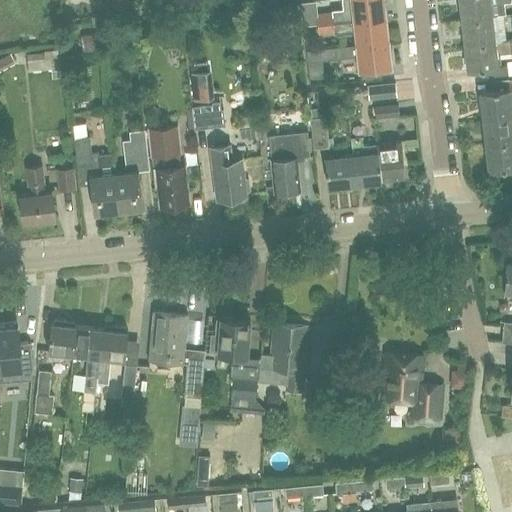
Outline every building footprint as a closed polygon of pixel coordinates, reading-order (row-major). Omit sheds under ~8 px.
[(382,0),(343,0),(345,10),(332,11),(333,15),(331,15),(332,23),(332,24),(353,21),(384,18),(382,0)] [(459,0),(462,19),(491,16),(489,4),(511,2),(510,0),(459,0)] [(316,25),(332,23),(331,15),(315,16),(316,25)] [(465,45),(494,42),(506,41),(503,15),(491,16),(462,19),(465,45)] [(356,46),(387,42),(384,18),(353,21),(332,24),(332,23),(316,25),(318,36),(333,34),(333,35),(354,33),(356,46)] [(494,42),(465,45),(467,71),(496,68),(495,55),(511,53),(511,51),(511,50),(511,40),(506,41),(494,42)] [(357,57),(358,71),(389,68),(387,42),(356,46),(340,47),(341,58),(357,57)] [(308,62),(325,60),(324,49),(307,51),(308,62)] [(193,69),(197,97),(213,95),(209,66),(193,69)] [(397,97),(395,82),(367,85),(368,100),(397,97)] [(484,119),(511,115),(511,91),(509,92),(509,89),(481,92),(484,119)] [(221,110),(220,101),(212,102),(212,104),(191,107),(192,111),(191,111),(192,120),(193,120),(194,129),(225,126),(223,110),(221,110)] [(375,119),(399,117),(398,103),(374,106),(375,119)] [(308,118),(312,149),(329,147),(326,117),(321,117),(320,111),(315,111),(315,113),(311,113),(311,118),(308,118)] [(511,115),(484,119),(487,145),(511,142),(511,115)] [(149,128),(155,187),(158,186),(160,205),(188,202),(184,165),(172,166),(171,151),(183,149),(180,124),(149,128)] [(114,172),(118,210),(143,207),(138,158),(148,157),(145,129),(129,131),(130,139),(123,140),(127,171),(115,172),(114,172)] [(265,159),(270,159),(274,192),(299,189),(296,156),(285,157),(282,130),(262,132),(265,159)] [(118,210),(114,172),(115,172),(112,152),(99,154),(98,152),(91,153),(89,135),(74,137),(78,165),(88,164),(94,212),(118,210)] [(377,153),(376,146),(363,146),(362,137),(351,138),(352,148),(353,156),(356,183),(381,181),(381,179),(378,153),(377,153)] [(511,142),(487,145),(490,171),(511,168),(511,142)] [(378,153),(381,179),(404,177),(400,143),(376,146),(377,153),(378,153)] [(231,160),(229,145),(210,147),(216,198),(244,195),(244,193),(249,189),(247,179),(242,177),(240,159),(231,160)] [(327,186),(356,183),(353,156),(324,159),(327,186)] [(45,193),(41,164),(26,166),(30,194),(20,195),(23,220),(55,217),(52,192),(45,193)] [(59,191),(76,190),(74,167),(56,169),(59,191)] [(200,398),(205,350),(184,348),(187,314),(154,311),(149,359),(187,363),(183,396),(200,398)] [(211,334),(209,353),(232,355),(230,377),(232,377),(230,411),(266,414),(267,410),(255,399),(257,381),(259,366),(260,357),(247,356),(250,320),(221,318),(220,334),(211,334)] [(73,354),(76,327),(65,326),(65,321),(54,320),(52,324),(50,324),(47,352),(49,352),(49,356),(50,359),(52,360),(60,361),(63,360),(64,358),(65,354),(73,354)] [(206,321),(191,320),(190,339),(205,339),(206,321)] [(511,342),(511,322),(503,321),(501,342),(511,342)] [(259,366),(257,381),(285,384),(285,390),(302,391),(307,326),(274,323),(271,355),(260,353),(260,357),(259,366)] [(18,325),(0,326),(0,375),(1,382),(32,379),(33,367),(30,341),(19,342),(18,325)] [(96,393),(97,383),(103,330),(76,327),(73,354),(87,356),(83,392),(96,393)] [(112,330),(103,330),(97,383),(108,384),(111,358),(124,359),(127,332),(126,332),(124,328),(114,327),(112,330)] [(438,418),(437,385),(419,384),(422,354),(384,351),(381,399),(414,401),(413,414),(438,418)] [(125,364),(120,401),(132,402),(136,365),(125,364)] [(51,414),(53,395),(49,394),(50,371),(40,370),(34,412),(51,414)] [(336,413),(337,407),(338,381),(328,379),(310,377),(308,410),(336,413)] [(429,485),(448,483),(447,472),(428,474),(429,485)] [(403,476),(404,487),(423,485),(422,475),(403,476)] [(385,489),(404,487),(403,476),(384,478),(385,489)] [(354,481),(354,492),(373,490),(372,479),(354,481)] [(336,493),(354,492),(354,481),(335,482),(336,493)] [(0,483),(0,501),(20,503),(22,485),(0,483)] [(303,485),(304,496),(323,494),(322,484),(303,485)] [(286,498),(304,496),(303,485),(285,487),(286,498)] [(250,511),(258,511),(257,500),(272,499),(271,489),(252,490),(253,501),(249,501),(250,511)] [(219,503),(238,502),(237,491),(218,493),(219,503)] [(187,496),(188,506),(206,504),(205,494),(187,496)] [(168,508),(188,506),(187,496),(167,497),(168,508)] [(136,500),(138,510),(156,509),(155,498),(136,500)] [(118,511),(121,511),(138,510),(136,500),(117,502),(118,511)] [(458,511),(452,511),(442,511),(441,500),(431,501),(432,511),(458,511)] [(85,505),(86,511),(105,511),(104,503),(85,505)]
